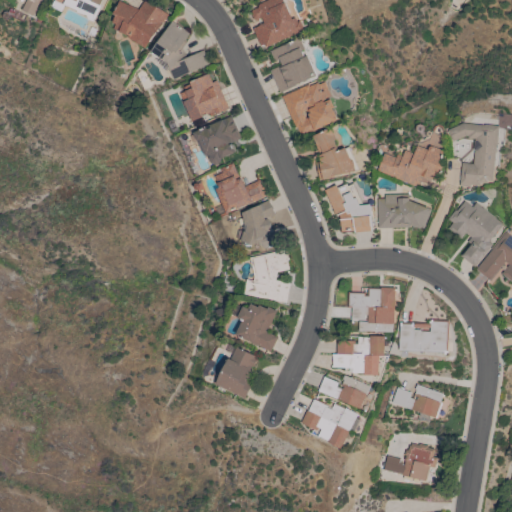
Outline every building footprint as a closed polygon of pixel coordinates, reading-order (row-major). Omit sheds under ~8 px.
[(40,0),(34,16),(21,10),(26,0),(40,0)] [(54,0),(102,0),(93,21),(87,18),(87,17),(76,12),(77,11),(64,5),(64,6),(54,1),(54,0)] [(145,0),(167,14),(144,48),(129,37),(130,36),(113,29),(115,24),(112,23),(115,15),(113,14),(119,1),(137,9),(143,0),(145,0)] [(265,48),(264,45),(260,47),(252,28),(260,24),(258,21),(256,22),(252,20),(249,13),(251,9),(257,6),(259,3),(260,2),(259,0),(283,0),(284,2),(286,1),(293,16),(295,15),(297,20),(300,19),(305,30),(265,48)] [(173,80),(165,63),(150,51),(171,21),(189,33),(183,41),(186,43),(182,49),(185,58),(203,50),(209,64),(173,80)] [(270,70),(281,65),(278,58),(274,60),(269,51),(299,38),(304,49),(300,50),(303,57),(307,56),(316,76),(279,92),(270,70)] [(229,108),(210,117),(209,114),(192,122),(180,94),(185,91),(183,87),(190,83),(190,82),(208,73),(212,83),(217,81),(229,108)] [(281,96),(308,85),(308,86),(317,82),(318,85),(324,82),(330,96),(324,99),(325,101),(330,99),(337,116),(336,117),(337,120),(314,131),(313,130),(300,136),(297,127),(295,128),(281,96)] [(241,138),(231,143),(236,152),(221,159),(219,162),(215,164),(210,162),(208,157),(207,157),(203,155),(197,142),(194,144),(190,136),(194,134),(193,133),(231,116),(241,138)] [(452,142),(446,129),(463,122),(499,126),(493,182),(488,182),(488,184),(481,183),(480,186),(469,185),(469,187),(460,186),(460,184),(458,184),(461,162),(472,163),(474,140),(467,139),(467,136),(466,136),(452,142)] [(331,128),(336,139),(333,140),(337,148),(336,149),(337,151),(345,147),(351,161),(353,160),(355,171),(334,176),(334,177),(323,180),(323,179),(319,180),(315,162),(319,161),(318,155),(320,155),(312,136),(331,128)] [(377,171),(384,153),(395,158),(397,154),(402,156),(404,150),(413,154),(417,145),(427,149),(429,145),(442,150),(442,167),(436,181),(419,175),(415,187),(377,171)] [(215,189),(219,188),(217,183),(212,172),(232,163),(239,179),(241,178),(244,186),(260,179),(267,195),(226,214),(215,189)] [(353,232),(353,230),(340,231),(339,214),(336,216),(324,190),(336,185),(337,187),(347,182),(355,198),(355,197),(359,205),(370,204),(371,216),(370,216),(371,230),(353,232)] [(376,199),(384,198),(384,195),(408,194),(408,200),(428,208),(430,209),(423,228),(418,226),(377,228),(376,199)] [(243,229),(243,228),(244,224),(241,212),(268,200),(270,205),(271,204),(273,208),(272,208),(275,214),(269,217),(269,215),(265,217),(265,219),(268,218),(270,230),(267,230),(267,232),(273,231),(276,246),(263,248),(260,244),(259,245),(253,243),(246,246),(241,239),(243,229)] [(502,223),(488,241),(492,244),(474,267),(460,255),(469,243),(467,241),(470,237),(465,233),(460,238),(448,228),(452,223),(447,219),(455,209),(456,210),(464,200),(472,207),(475,202),(502,223)] [(505,231),(511,236),(511,285),(510,284),(511,282),(501,273),(508,265),(504,261),(489,280),(476,269),(505,231)] [(249,258),(251,257),(251,258),(262,255),(262,254),(285,249),(287,257),(286,258),(287,260),(286,260),(288,269),(276,272),(274,280),(289,283),(285,303),(235,293),(237,281),(245,282),(245,279),(252,281),(253,277),(249,258)] [(394,309),(391,309),(391,312),(393,312),(393,323),(392,323),(392,332),(358,330),(358,321),(367,322),(367,315),(364,315),(364,319),(351,319),(351,308),(347,308),(348,292),(361,292),(361,287),(380,288),(380,287),(395,287),(394,309)] [(242,321),(236,318),(242,306),(247,308),(250,303),(257,307),(258,305),(266,308),(267,306),(275,311),(265,331),(277,337),(270,352),(257,345),(256,346),(250,343),(250,342),(235,334),(242,321)] [(399,322),(428,323),(428,321),(430,321),(430,319),(449,320),(447,353),(446,353),(445,354),(443,354),(443,353),(398,350),(399,322)] [(383,356),(378,355),(377,375),(363,374),(363,373),(351,373),(351,366),(347,366),(346,368),(331,367),(331,366),(332,356),(331,356),(331,354),(335,354),(336,340),(354,341),(354,344),(357,344),(357,336),(369,337),(369,335),(384,336),(383,356)] [(215,384),(227,358),(229,359),(232,354),(225,351),(228,344),(235,347),(235,346),(255,356),(254,358),(256,359),(253,367),(251,366),(248,373),(250,374),(247,380),(252,383),(245,399),(215,384)] [(317,391),(323,377),(337,382),(335,387),(338,388),(340,384),(341,384),(343,380),(341,379),(343,375),(369,386),(365,394),(366,394),(360,409),(317,391)] [(443,394),(440,402),(442,403),(437,418),(430,416),(428,421),(417,420),(419,412),(391,403),(395,387),(410,392),(409,397),(412,398),(415,390),(414,389),(416,384),(443,394)] [(340,449),(327,442),(328,441),(317,436),(320,429),(317,427),(316,430),(300,422),(306,410),(307,411),(313,399),(327,406),(326,407),(330,409),(333,403),(344,409),(345,408),(357,414),(340,449)] [(418,445),(418,443),(427,446),(426,447),(434,449),(432,456),(437,457),(434,467),(429,466),(425,481),(419,479),(418,482),(402,478),(403,474),(382,469),(383,467),(380,467),(381,461),(384,462),(385,455),(399,459),(398,462),(402,463),(401,465),(403,465),(404,460),(403,460),(405,455),(403,455),(404,450),(407,450),(408,445),(410,446),(410,443),(418,445)]
